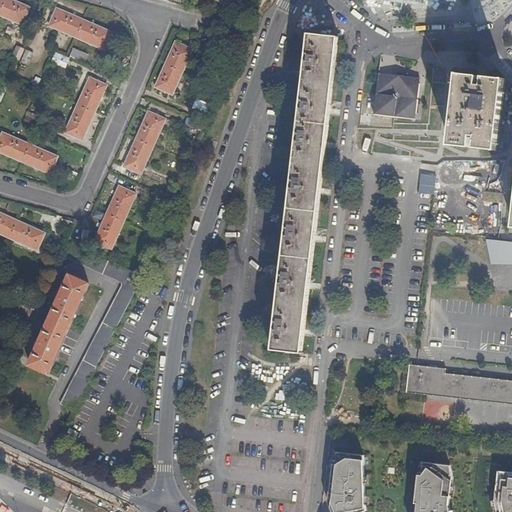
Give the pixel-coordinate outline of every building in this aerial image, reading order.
[(0,0),(0,15),(22,24),(30,7),(11,0),(0,0)] [(105,50),(112,32),(57,9),(50,26),(87,41),(105,50)] [(227,45),(229,37),(217,34),(215,41),(227,45)] [(275,350),(301,352),(304,323),(311,267),(314,239),(319,193),(329,102),(337,37),(310,34),(301,118),(292,195),(275,350)] [(156,87),(172,95),(193,50),(176,42),(156,87)] [(11,58),(28,66),(33,53),(16,45),(11,58)] [(71,54),(86,61),(88,54),(73,48),(71,54)] [(51,61),(65,67),(69,58),(55,52),(51,61)] [(394,117),(416,120),(420,79),(379,74),(375,115),(394,117)] [(500,151),(508,80),(485,77),(478,77),(461,75),(454,146),(469,148),(478,148),(479,149),(500,151)] [(0,92),(0,102),(1,103),(10,81),(4,78),(0,88),(0,91),(0,92)] [(65,133),(83,140),(107,86),(90,78),(65,133)] [(25,97),(32,100),(35,93),(28,90),(25,97)] [(37,93),(34,102),(40,105),(44,96),(37,93)] [(23,123),(34,128),(39,117),(35,115),(36,112),(29,109),(23,123)] [(190,115),(206,122),(208,115),(193,109),(190,115)] [(141,174),(166,120),(149,112),(124,166),(141,174)] [(185,125),(203,132),(206,125),(188,118),(185,125)] [(19,133),(30,138),(34,130),(23,125),(19,133)] [(0,140),(0,151),(50,174),(58,157),(3,133),(0,140)] [(33,139),(44,144),(46,138),(36,134),(33,139)] [(70,171),(65,184),(72,187),(77,174),(70,171)] [(436,175),(421,174),(419,193),(431,194),(434,195),(435,186),(436,175)] [(112,249),(137,194),(119,186),(95,242),(112,249)] [(164,194),(179,201),(181,194),(167,187),(164,194)] [(163,204),(174,209),(177,202),(166,197),(163,204)] [(7,211),(20,214),(22,207),(10,204),(7,211)] [(0,233),(38,250),(46,234),(0,213),(0,233)] [(511,240),(499,239),(495,238),(493,254),(511,255),(511,240)] [(62,404),(74,410),(103,354),(143,276),(134,272),(70,244),(64,258),(124,283),(89,350),(62,404)] [(29,366),(49,374),(87,284),(68,275),(29,366)] [(406,393),(431,395),(431,392),(433,367),(409,365),(406,393)] [(511,380),(445,373),(445,369),(433,367),(431,392),(431,395),(511,405),(511,380)] [(364,456),(335,452),(331,493),(333,494),(331,509),(332,511),(363,511),(367,511),(364,456)] [(511,511),(511,470),(507,470),(507,480),(501,479),(500,494),(504,511),(511,511)] [(445,486),(428,474),(423,482),(419,481),(416,511),(450,511),(451,504),(444,502),(445,486)]
